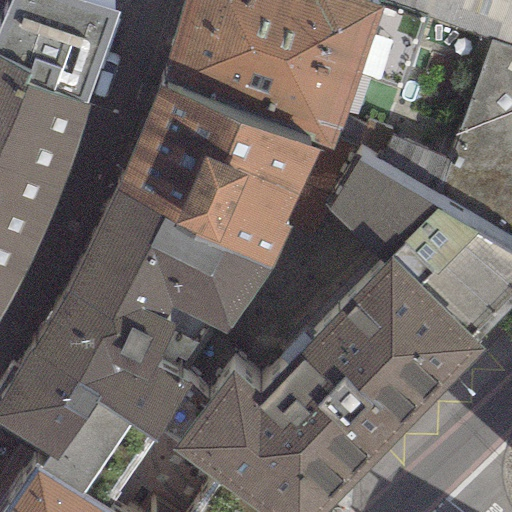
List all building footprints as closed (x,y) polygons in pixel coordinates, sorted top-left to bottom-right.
[(117,14),(71,0),(11,0),(0,25),(0,59),(27,76),(23,84),(85,105),(117,14)] [(329,151),(380,9),(355,0),(184,0),(157,87),(317,152),(319,146),(329,151)] [(511,0),(355,0),(380,9),(384,1),(490,38),(511,45),(511,0)] [(511,45),(490,38),(433,203),(511,253),(511,45)] [(65,177),(85,105),(23,84),(27,76),(0,59),(0,314),(34,254),(65,177)] [(283,225),(317,152),(157,87),(110,190),(268,272),(290,228),(283,225)] [(358,157),(325,210),(379,262),(383,257),(481,343),(511,311),(511,253),(433,203),(358,157)] [(224,336),(268,272),(110,190),(60,297),(31,348),(0,391),(0,426),(48,456),(38,469),(102,510),(189,390),(173,384),(211,329),(224,336)] [(330,511),(481,343),(383,257),(379,262),(258,397),(233,374),(172,443),(218,484),(200,511),(330,511)] [(105,511),(102,510),(38,469),(34,466),(1,511),(105,511)]
